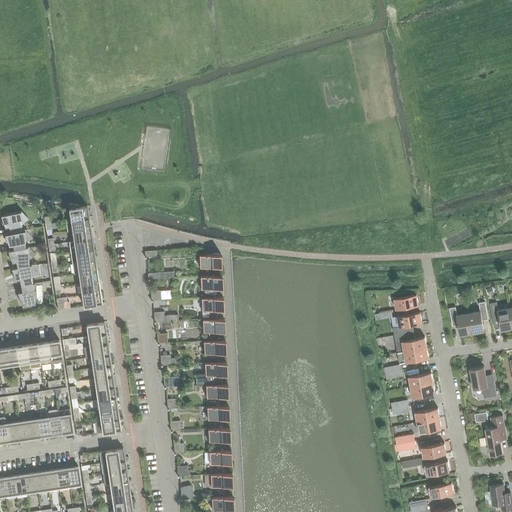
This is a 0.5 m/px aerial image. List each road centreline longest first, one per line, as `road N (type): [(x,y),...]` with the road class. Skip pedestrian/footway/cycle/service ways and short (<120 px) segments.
road 1 (residential): [(0,456),(159,432)]
road 2 (residential): [(3,326),(140,303)]
road 3 (unclassified): [(159,432),(140,303)]
road 4 (residential): [(464,473),(441,352)]
